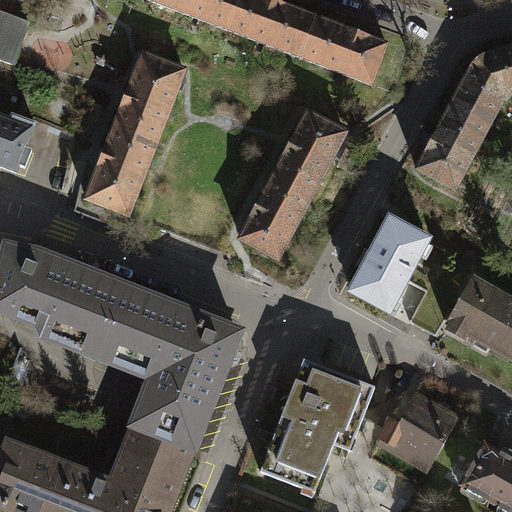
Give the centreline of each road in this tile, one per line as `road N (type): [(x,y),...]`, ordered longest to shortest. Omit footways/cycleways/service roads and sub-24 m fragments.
road 1 (residential): [(297,319),(454,34)]
road 2 (residential): [(297,319),(0,210)]
road 3 (residential): [(511,418),(383,343),(297,319)]
road 4 (residential): [(205,511),(271,347),(297,319)]
